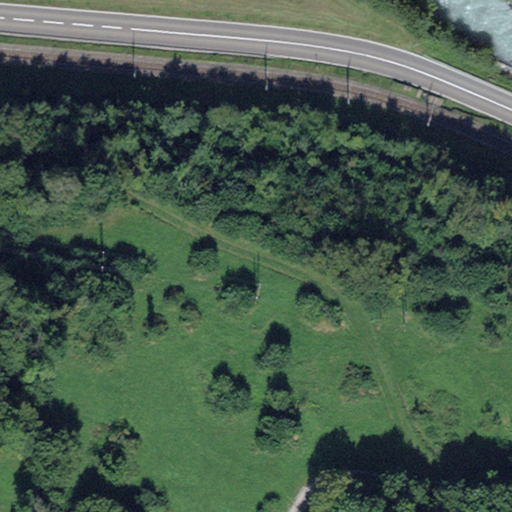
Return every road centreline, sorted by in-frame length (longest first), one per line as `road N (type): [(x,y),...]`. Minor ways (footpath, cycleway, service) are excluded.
road 1 (secondary): [(511,111),(420,72),(337,50),(0,17)]
road 2 (track): [(511,507),(353,482),(310,488),(298,511)]
